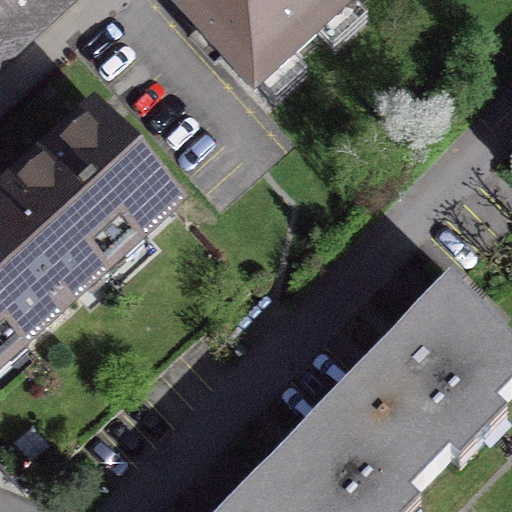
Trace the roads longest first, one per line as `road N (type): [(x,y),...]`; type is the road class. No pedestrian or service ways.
road 1 (residential): [(511,113),(116,511)]
road 2 (residential): [(124,0),(0,113)]
